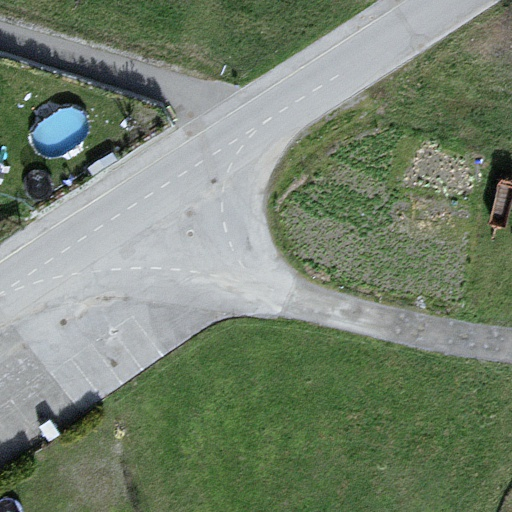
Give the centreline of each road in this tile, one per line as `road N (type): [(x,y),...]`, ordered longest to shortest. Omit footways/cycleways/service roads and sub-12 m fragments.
road 1 (residential): [(158,186),(191,236),(257,278),(316,303),(511,344)]
road 2 (residential): [(158,186),(448,0)]
road 3 (residential): [(0,292),(158,186)]
